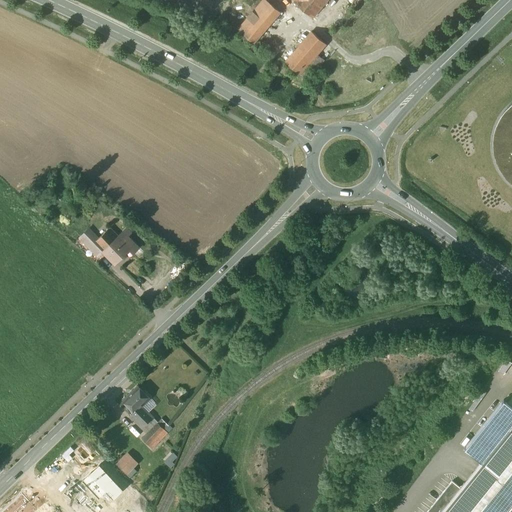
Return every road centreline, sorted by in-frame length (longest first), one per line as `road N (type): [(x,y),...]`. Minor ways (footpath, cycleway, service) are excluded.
road 1 (secondary): [(320,182),(0,488)]
road 2 (secondary): [(46,0),(319,140)]
road 3 (secondary): [(370,138),(511,0)]
road 4 (secondary): [(371,181),(511,284)]
